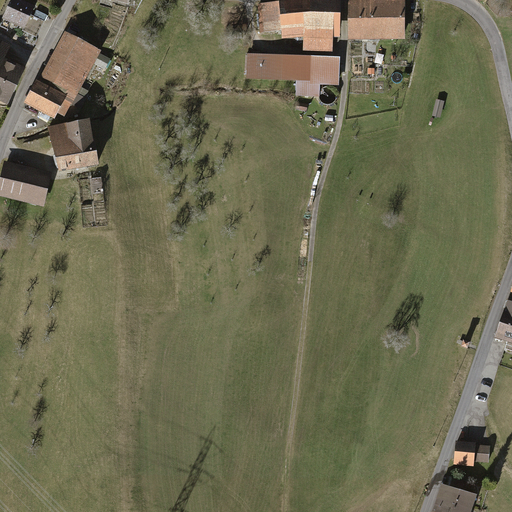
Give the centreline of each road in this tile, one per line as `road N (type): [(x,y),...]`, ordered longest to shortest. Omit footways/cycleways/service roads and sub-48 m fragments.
road 1 (track): [(343,0),(342,96),(307,261),(285,511)]
road 2 (tertiary): [(425,511),(511,270)]
road 3 (unclassified): [(0,138),(71,0)]
road 4 (unclassified): [(511,105),(482,15),(455,0)]
